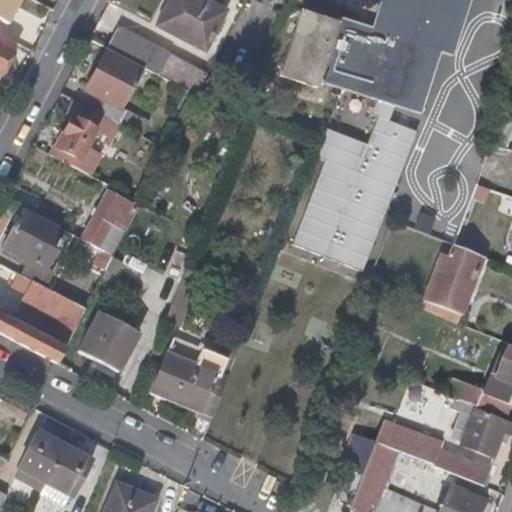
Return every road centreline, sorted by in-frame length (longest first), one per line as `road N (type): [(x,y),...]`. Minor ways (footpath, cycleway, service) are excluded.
road 1 (residential): [(0,367),(258,501)]
road 2 (residential): [(0,154),(79,0)]
